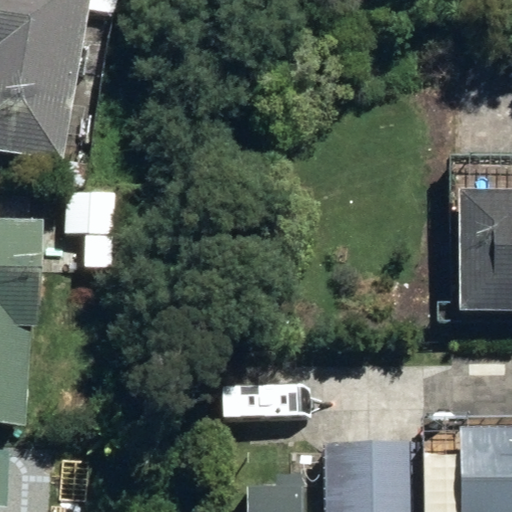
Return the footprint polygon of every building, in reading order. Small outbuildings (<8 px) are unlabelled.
[(0,0),(0,156),(52,165),(79,0),(0,0)] [(57,188),(74,190),(78,166),(60,163),(57,188)] [(119,195),(67,192),(64,235),(117,238),(119,195)] [(511,197),(447,198),(447,316),(511,316),(511,197)] [(0,432),(11,433),(22,226),(0,224),(0,432)] [(511,511),(511,435),(444,436),(444,511),(511,511)] [(309,447),(309,511),(409,511),(409,446),(309,447)]
